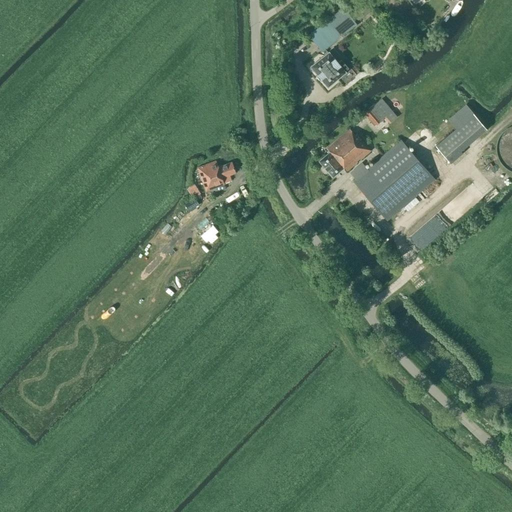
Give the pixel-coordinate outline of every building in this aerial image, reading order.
[(359,16),(372,7),(368,0),(355,9),(359,16)] [(356,24),(343,7),(308,35),(321,52),(356,24)] [(328,87),(346,73),(329,52),(311,67),(318,75),(318,76),(321,79),(328,87)] [(386,115),(391,121),(397,116),(382,98),(364,113),(374,125),(386,115)] [(485,130),(464,107),(448,120),(456,129),(435,146),(448,162),(485,130)] [(498,142),(497,146),(497,151),(498,155),(500,159),(502,163),(505,166),(508,169),(511,170),(511,125),(511,126),(508,128),(504,131),(501,134),(499,138),(498,142)] [(380,142),(366,126),(354,136),(349,130),(327,149),(329,152),(319,161),(332,177),(343,168),(346,172),(380,142)] [(354,182),(387,221),(435,180),(402,141),(354,182)] [(222,178),(235,173),(232,163),(218,168),(216,161),(198,168),(206,191),(224,185),(222,178)] [(252,196),(245,189),(234,200),(241,207),(252,196)] [(199,206),(195,199),(185,205),(189,212),(199,206)] [(453,208),(456,214),(456,213),(458,216),(469,209),(465,201),(453,208)] [(228,228),(220,222),(213,230),(221,236),(228,228)] [(152,260),(162,245),(157,241),(147,257),(152,260)]
